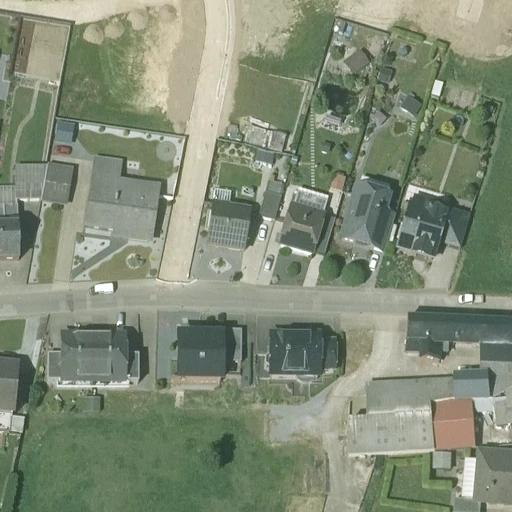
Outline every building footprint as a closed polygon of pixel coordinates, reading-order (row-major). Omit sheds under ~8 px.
[(120,170),(94,166),(91,185),(117,189),(120,170)] [(45,173),(13,175),(14,207),(39,206),(45,173)] [(69,177),(45,173),(39,206),(63,210),(69,177)] [(156,204),(129,200),(131,191),(117,189),(91,185),(88,206),(97,208),(93,234),(128,239),(127,246),(147,249),(149,232),(152,232),(156,204)] [(385,204),(354,195),(339,244),(371,254),(381,219),(385,204)] [(325,205),(296,197),(292,213),(320,221),(325,205)] [(280,202),(264,198),(257,222),(273,227),(280,202)] [(426,209),(415,205),(410,210),(409,210),(396,255),(412,260),(411,261),(424,265),(425,263),(430,265),(435,248),(445,214),(444,213),(442,219),(428,215),(426,209)] [(444,213),(426,209),(428,215),(442,219),(444,213)] [(2,212),(2,232),(0,232),(0,266),(17,266),(15,212),(2,212)] [(292,213),(289,212),(278,251),(310,260),(311,257),(321,221),(320,221),(292,213)] [(445,214),(435,248),(458,255),(468,220),(445,214)] [(247,220),(210,215),(205,252),(242,257),(247,220)] [(393,223),(381,219),(371,254),(382,257),(393,223)] [(333,225),(321,221),(311,257),(322,261),(333,225)] [(421,344),(422,324),(407,323),(406,343),(421,344)] [(462,326),(422,324),(421,344),(428,345),(427,357),(440,358),(441,345),(461,346),(462,326)] [(482,327),(462,326),(461,346),(481,347),(482,329),(482,327)] [(511,327),(482,329),(481,347),(481,367),(511,368),(511,327)] [(238,336),(217,336),(217,343),(218,343),(218,369),(238,369),(238,336)] [(316,341),(269,340),(269,360),(263,363),(263,371),(269,375),(269,381),(316,381),(316,375),(316,347),(316,341)] [(217,343),(177,342),(177,386),(218,386),(218,369),(218,343),(217,343)] [(92,343),(61,343),(61,362),(61,388),(92,388),(92,343)] [(123,343),(92,343),(92,388),(121,388),(121,361),(122,361),(123,343)] [(332,347),(316,347),(316,375),(332,375),(332,347)] [(137,362),(123,361),(122,361),(121,361),(121,388),(136,388),(137,362)] [(61,362),(46,362),(46,388),(61,388),(61,362)] [(495,402),(505,398),(511,394),(511,368),(481,367),(480,378),(487,377),(488,402),(495,402)] [(16,371),(0,369),(0,435),(7,437),(9,423),(11,423),(16,371)] [(480,378),(452,378),(454,404),(488,402),(487,377),(480,378)] [(435,454),(431,408),(454,404),(452,378),(368,381),(366,416),(348,415),(346,460),(378,459),(435,454)] [(100,398),(83,398),(83,411),(99,411),(100,398)] [(474,408),(431,408),(435,454),(477,451),(474,408)] [(511,459),(499,459),(499,467),(478,466),(475,505),(475,506),(480,507),(511,508),(511,459)] [(475,505),(455,503),(454,511),(479,511),(480,507),(475,506),(475,505)]
